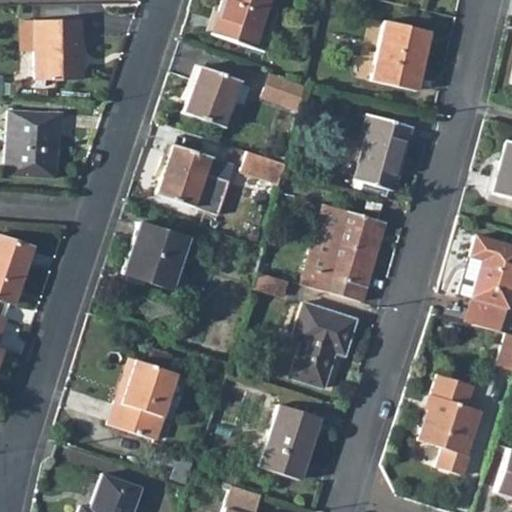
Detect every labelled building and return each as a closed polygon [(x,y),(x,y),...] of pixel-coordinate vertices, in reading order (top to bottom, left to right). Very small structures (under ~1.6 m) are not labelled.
[(219,0),(208,35),(250,49),(266,0),(219,0)] [(78,19),(32,20),(32,51),(33,80),(79,79),(78,19)] [(14,20),(14,51),(32,51),(32,20),(14,20)] [(382,21),(369,80),(413,91),(427,31),(382,21)] [(220,127),(237,80),(197,65),(180,112),(220,127)] [(258,98),(294,111),(300,86),(267,74),(258,98)] [(52,178),(57,114),(7,111),(2,174),(52,178)] [(365,132),(352,180),(361,183),(380,188),(390,191),(409,126),(365,114),(360,131),(365,132)] [(511,142),(503,140),(488,193),(511,199),(511,142)] [(169,144),(153,194),(215,215),(226,181),(202,173),(208,157),(169,144)] [(243,151),(237,171),(274,182),(281,164),(243,151)] [(380,188),(361,183),(359,189),(379,194),(380,188)] [(363,208),(377,212),(380,204),(365,200),(363,208)] [(320,204),(314,227),(332,232),(338,209),(320,204)] [(308,272),(304,287),(359,302),(372,255),(368,253),(377,220),(338,209),(332,232),(314,227),(301,270),(308,272)] [(377,220),(368,253),(372,255),(382,221),(377,220)] [(136,222),(120,274),(169,290),(186,238),(136,222)] [(505,307),(511,278),(511,246),(472,236),(466,256),(478,260),(468,297),(469,297),(504,307),(505,307)] [(0,237),(0,300),(10,304),(29,247),(0,237)] [(478,260),(466,256),(456,293),(468,297),(478,260)] [(301,270),(297,284),(304,287),(308,272),(301,270)] [(258,289),(268,292),(271,281),(262,278),(258,289)] [(497,331),(504,307),(469,297),(462,322),(497,331)] [(299,341),(287,377),(320,388),(331,352),(341,355),(353,320),(300,303),(289,338),(299,341)] [(492,365),(511,371),(511,334),(503,332),(492,365)] [(126,358),(112,400),(118,402),(132,359),(126,358)] [(173,373),(132,359),(118,402),(112,400),(105,424),(153,440),(160,416),(159,415),(173,373)] [(425,409),(415,440),(439,448),(432,467),(460,476),(467,455),(464,455),(479,411),(464,406),(471,385),(435,374),(428,395),(432,397),(428,410),(425,409)] [(316,418),(276,405),(256,466),(297,479),(316,418)] [(511,450),(505,448),(492,491),(511,497),(511,450)] [(183,484),(190,460),(163,451),(159,463),(172,467),(168,479),(183,484)] [(232,485),(238,466),(226,462),(220,482),(232,485)] [(77,505),(73,511),(128,511),(138,487),(99,473),(86,508),(77,505)] [(252,511),(258,495),(229,485),(221,508),(233,511),(252,511)]
